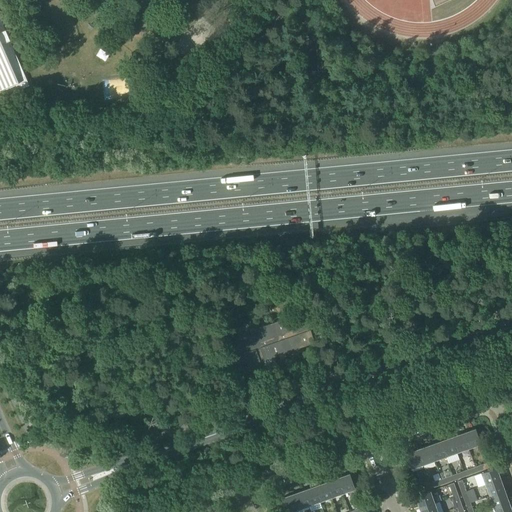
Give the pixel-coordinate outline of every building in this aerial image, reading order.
[(0,98),(29,86),(0,18),(0,98)] [(308,331),(306,325),(308,325),(304,312),(242,334),(246,346),(248,345),(251,351),(243,353),(252,380),(264,376),(262,368),(267,367),(267,366),(276,363),(274,356),(314,342),(310,330),(308,331)] [(464,433),(469,448),(480,444),(475,429),(464,433)] [(457,452),(469,448),(464,433),(452,438),(457,452)] [(446,456),(457,452),(452,438),(441,442),(446,456)] [(429,446),(434,460),(446,456),(441,442),(429,446)] [(418,450),(423,464),(434,460),(429,446),(418,450)] [(411,468),(423,464),(418,450),(406,454),(411,468)] [(475,467),(477,472),(488,468),(487,463),(475,467)] [(464,471),(465,476),(477,472),(475,467),(464,471)] [(486,484),(500,479),(496,468),(482,473),(486,484)] [(454,480),(465,476),(464,471),(452,475),(454,480)] [(338,478),(343,493),(355,489),(350,474),(338,478)] [(441,479),(443,484),(454,480),(452,475),(441,479)] [(327,482),(332,497),(343,493),(338,478),(327,482)] [(431,488),(443,484),(441,479),(429,483),(431,488)] [(500,479),(486,484),(490,496),(504,490),(500,479)] [(462,493),(466,492),(462,480),(457,481),(462,493)] [(320,501),(332,497),(327,482),(315,486),(320,501)] [(419,493),(431,488),(429,483),(418,487),(419,493)] [(453,497),(458,495),(453,483),(449,485),(453,497)] [(304,490),(309,505),(320,501),(315,486),(304,490)] [(292,495),(297,509),(309,505),(304,490),(292,495)] [(494,507),(508,502),(504,490),(490,496),(494,507)] [(419,509),(434,504),(429,491),(415,497),(419,509)] [(466,492),(462,493),(466,505),(470,503),(466,492)] [(284,511),(289,511),(297,509),(292,495),(280,499),(284,511)] [(458,495),(453,497),(457,508),(462,506),(458,495)] [(511,511),(508,502),(494,507),(495,511),(511,511)]
